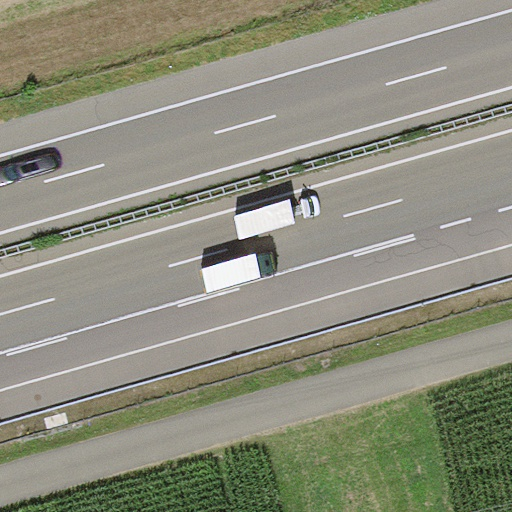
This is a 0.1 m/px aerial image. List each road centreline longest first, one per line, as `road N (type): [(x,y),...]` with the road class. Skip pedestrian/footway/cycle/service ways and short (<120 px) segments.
road 1 (unclassified): [(511,343),(0,488)]
road 2 (motorway): [(511,52),(0,196)]
road 3 (motorway): [(0,310),(511,166)]
